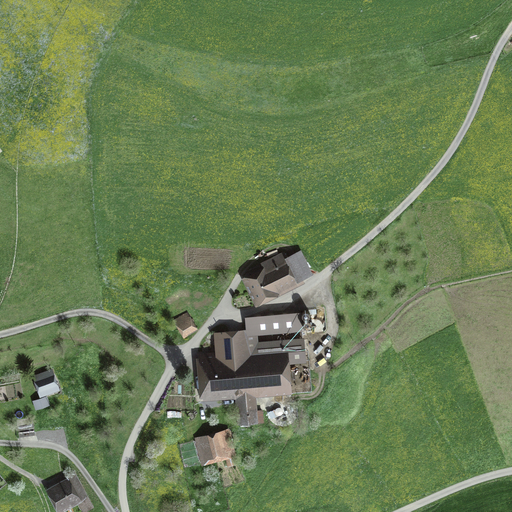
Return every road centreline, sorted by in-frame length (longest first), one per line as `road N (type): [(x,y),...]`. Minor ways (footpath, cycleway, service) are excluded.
road 1 (unclassified): [(233,315),(311,282),(409,200),(449,154),(511,28)]
road 2 (unclassified): [(233,315),(213,317),(141,419),(124,463),(125,511)]
road 3 (track): [(453,285),(413,297),(331,366),(323,358)]
